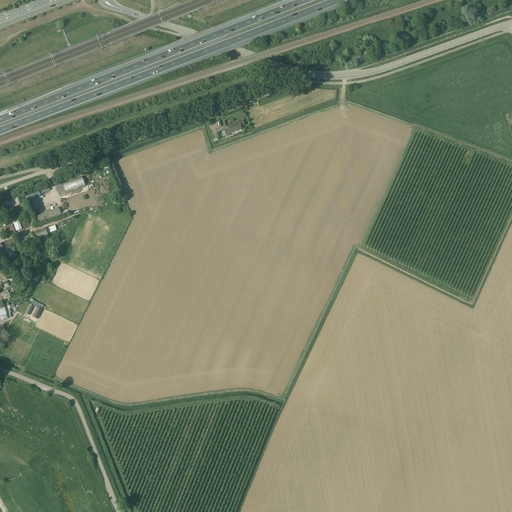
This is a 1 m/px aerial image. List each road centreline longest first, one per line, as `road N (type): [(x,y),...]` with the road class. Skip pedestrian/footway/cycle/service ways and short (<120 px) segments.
road 1 (motorway): [(0,130),(337,0)]
road 2 (motorway): [(305,0),(0,120)]
road 3 (unclassified): [(289,70),(276,90),(0,186)]
road 4 (secondary): [(289,70),(348,76),(511,24)]
road 5 (unclassified): [(0,368),(69,397),(119,511)]
road 6 (secondary): [(109,4),(289,70)]
